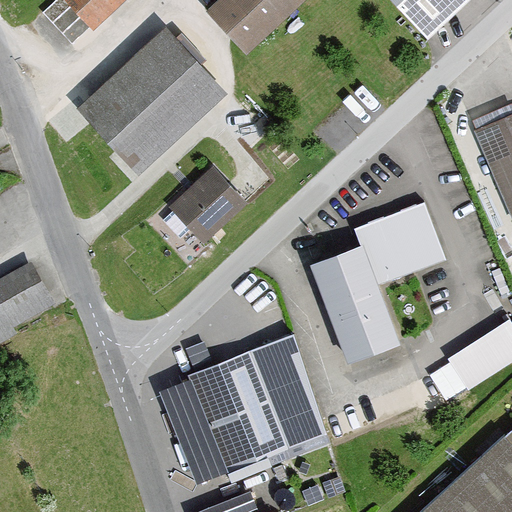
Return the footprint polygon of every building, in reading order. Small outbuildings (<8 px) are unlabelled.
[(117,0),(52,0),(37,15),(68,47),(117,0)] [(295,0),(205,0),(193,12),(233,56),(295,0)] [(456,0),(391,0),(421,32),(456,0)] [(215,92),(155,28),(67,111),(127,174),(215,92)] [(511,222),(511,111),(508,113),(504,106),(465,123),(509,224),(511,222)] [(241,204),(204,167),(162,209),(199,246),(241,204)] [(434,262),(414,205),(345,230),(350,245),(299,265),(336,362),(387,343),(366,287),(434,262)] [(24,263),(0,276),(0,340),(11,335),(7,329),(48,305),(24,263)] [(484,372),(469,348),(446,362),(461,386),(484,372)] [(292,445),(258,351),(181,379),(216,473),(292,445)] [(511,511),(511,435),(504,427),(412,511),(511,511)] [(219,511),(216,500),(193,507),(194,511),(219,511)]
